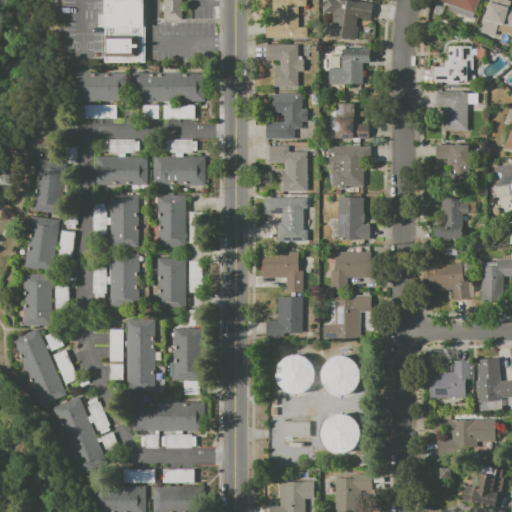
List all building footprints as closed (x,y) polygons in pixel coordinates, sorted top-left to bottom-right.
[(104,28),(104,0),(142,0),(142,28),(104,28)] [(163,19),(163,0),(181,0),(181,20),(163,19)] [(272,0),(306,0),(306,6),(298,6),(298,27),(307,27),(307,39),(266,38),(266,23),(279,24),(279,9),(272,9),(272,0)] [(324,0),(351,0),(372,4),(370,19),(357,17),(356,26),(358,26),(356,41),(328,36),(332,14),(322,12),(324,0)] [(480,0),(475,14),(474,13),(472,19),(447,10),(450,5),(438,1),(438,0),(480,0)] [(480,32),(489,0),(511,0),(509,7),(511,7),(511,35),(496,30),(495,36),(480,32)] [(109,52),(109,38),(133,38),(133,53),(109,52)] [(265,44),(298,44),(298,59),(303,59),(303,71),(298,71),(298,86),(273,87),(273,68),(280,68),(280,60),(265,60),(265,44)] [(434,81),(434,61),(453,61),(453,46),(467,46),(467,81),(434,81)] [(342,50),(369,49),(369,63),(363,63),(363,84),(329,84),(329,68),(342,68),(342,50)] [(126,73),(126,101),(75,101),(75,73),(126,73)] [(158,101),(132,101),(132,73),(158,73),(158,101)] [(179,101),(158,101),(158,73),(179,73),(179,101)] [(179,73),(205,73),(205,101),(179,101),(179,73)] [(436,91),(468,91),(468,93),(478,93),(478,103),(468,103),(468,130),(443,130),(443,106),(436,106),(436,91)] [(272,94),(302,94),(302,109),(307,109),(307,120),(302,120),(302,128),(294,128),(294,139),(265,139),(265,122),(284,122),(284,112),(272,112),(272,94)] [(336,102),(355,103),(354,118),(358,118),(357,124),(369,124),(368,138),(329,137),(330,111),(336,111),(336,102)] [(115,117),(84,117),(84,104),(115,104),(115,117)] [(142,105),(157,105),(157,117),(142,117),(142,105)] [(162,117),(162,105),(194,105),(194,117),(162,117)] [(134,139),(134,153),(108,153),(108,139),(134,139)] [(165,153),(165,140),(191,140),(191,153),(165,153)] [(435,144),(468,144),(468,181),(449,181),(449,160),(435,160),(435,144)] [(289,146),(289,152),(307,152),(307,192),(281,192),(281,172),(285,172),(284,163),(267,163),(267,146),(289,146)] [(326,146),(369,146),(369,165),(362,165),(362,186),(332,186),(332,172),(338,172),(338,163),(326,163),(326,146)] [(153,156),(179,156),(179,187),(153,187),(153,156)] [(179,156),(205,156),(205,187),(179,187),(179,156)] [(95,185),(95,157),(146,157),(146,185),(95,185)] [(32,210),(39,158),(65,162),(58,213),(32,210)] [(494,166),(511,163),(511,203),(510,184),(496,186),(494,166)] [(137,195),(137,247),(109,247),(109,195),(137,195)] [(186,195),(186,221),(156,221),(156,195),(186,195)] [(263,197),(305,197),(305,208),(303,208),(302,230),(307,230),(307,245),(277,244),(278,221),(280,221),(281,213),(263,213),(263,197)] [(338,197),(363,197),(363,216),(365,216),(365,222),(363,222),(363,224),(370,224),(370,240),(338,240),(338,197)] [(434,237),(434,224),(440,224),(441,197),(463,198),(463,203),(469,203),(469,214),(463,214),(462,238),(434,237)] [(92,233),(92,208),(105,208),(105,233),(92,233)] [(188,212),(203,212),(203,243),(189,243),(188,212)] [(24,267),(30,216),(57,220),(50,271),(24,267)] [(186,221),(186,247),(156,247),(156,221),(186,221)] [(444,254),(444,247),(456,247),(456,255),(444,254)] [(262,252),(298,252),(298,271),(302,271),(302,293),(286,293),(286,278),(262,278),(262,252)] [(335,252),(371,252),(371,278),(348,278),(348,289),(330,289),(330,270),(334,270),(335,252)] [(109,306),(109,254),(138,254),(138,306),(109,306)] [(156,284),(156,257),(186,257),(186,284),(156,284)] [(482,264),(496,264),(497,258),(511,258),(511,276),(502,276),(502,291),(481,291),(482,264)] [(188,261),(202,261),(202,292),(188,292),(188,261)] [(425,262),(443,261),(443,265),(457,264),(457,270),(468,269),(472,300),(451,302),(450,291),(429,293),(425,262)] [(92,293),(92,267),(106,267),(106,293),(92,293)] [(22,325),(23,273),(52,274),(50,326),(22,325)] [(55,284),(68,285),(68,320),(54,319),(55,284)] [(156,311),(156,284),(186,284),(186,312),(156,311)] [(277,296),(302,297),(302,332),(283,332),(283,337),(265,337),(265,321),(277,321),(277,296)] [(334,300),(359,300),(359,340),(323,340),(322,324),(334,324),(334,300)] [(189,310),(199,310),(200,326),(189,326),(189,310)] [(125,319),(155,319),(154,391),(125,391),(125,319)] [(65,394),(40,405),(12,338),(37,328),(65,394)] [(172,354),(172,328),(200,328),(200,354),(172,354)] [(51,350),(44,334),(56,329),(63,345),(51,350)] [(109,329),(122,329),(122,361),(109,361),(109,329)] [(53,355),(65,350),(78,379),(65,384),(53,355)] [(172,380),(172,354),(200,354),(200,380),(172,380)] [(312,392),(313,356),(277,356),(277,391),(312,392)] [(356,356),(322,359),(325,394),(359,391),(356,356)] [(477,360),(497,358),(500,380),(511,379),(511,396),(501,397),(502,402),(483,404),(477,360)] [(430,372),(453,372),(453,361),(469,361),(470,361),(470,380),(465,380),(465,397),(430,398),(430,372)] [(109,364),(122,364),(122,380),(108,380),(109,364)] [(183,381),(199,381),(199,394),(183,394),(183,381)] [(78,396),(105,462),(79,473),(51,407),(78,396)] [(97,430),(87,407),(99,401),(109,425),(97,430)] [(158,430),(132,430),(132,402),(158,402),(158,430)] [(158,402),(178,402),(178,430),(158,430),(158,402)] [(178,402),(203,403),(203,430),(178,430),(178,402)] [(360,451),(358,415),(322,417),(324,452),(360,451)] [(446,420),(501,420),(501,458),(475,458),(475,440),(446,440),(446,420)] [(282,422),(310,422),(310,437),(282,437),(282,422)] [(99,437),(112,431),(117,444),(104,449),(99,437)] [(158,435),(158,447),(144,447),(144,446),(140,446),(140,436),(144,436),(144,435),(158,435)] [(165,435),(191,435),(191,436),(195,436),(195,446),(191,446),(191,448),(165,447),(165,446),(161,446),(161,436),(165,436),(165,435)] [(481,467),(503,472),(502,479),(508,480),(500,511),(489,511),(484,511),(487,496),(475,493),(481,467)] [(123,483),(123,469),(154,469),(154,482),(123,483)] [(163,482),(162,469),(194,469),(194,482),(163,482)] [(335,511),(335,479),(367,479),(367,489),(375,489),(374,510),(357,510),(357,511),(335,511)] [(280,481),(305,482),(305,484),(314,484),(314,498),(306,498),(306,511),(268,511),(268,506),(280,506),(280,481)] [(202,511),(177,511),(177,486),(202,485),(202,511)] [(144,511),(94,511),(94,487),(144,486),(144,511)] [(177,511),(153,511),(153,486),(177,486),(177,511)]
